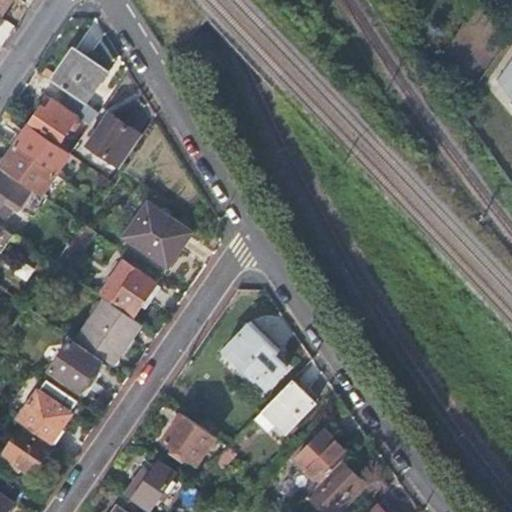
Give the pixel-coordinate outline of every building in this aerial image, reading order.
[(0,0),(0,13),(9,0),(0,0)] [(74,46),(51,78),(71,92),(79,98),(83,100),(106,67),(74,46)] [(88,125),(97,111),(83,100),(79,98),(71,92),(61,106),(52,100),(45,110),(40,106),(29,121),(57,140),(74,115),(88,125)] [(120,166),(141,135),(109,113),(87,144),(120,166)] [(27,124),(14,144),(55,172),(69,152),(27,124)] [(14,144),(0,163),(0,164),(40,193),(55,172),(14,144)] [(40,193),(0,164),(0,213),(4,217),(16,200),(24,197),(28,193),(36,197),(40,193)] [(148,201),(125,234),(167,264),(190,231),(148,201)] [(68,241),(54,262),(66,270),(94,229),(82,221),(68,241)] [(124,259),(102,291),(134,313),(138,307),(143,311),(160,285),(124,259)] [(71,336),(112,364),(142,322),(101,294),(71,336)] [(239,369),(263,338),(247,322),(220,350),(239,369)] [(276,350),(264,338),(263,338),(239,369),(233,376),(246,388),(253,379),(264,390),(286,366),(273,354),(276,350)] [(100,360),(69,339),(49,367),(80,389),(100,360)] [(67,407),(75,399),(45,378),(37,387),(67,407)] [(314,401),(291,379),(263,408),(278,423),(285,431),(314,401)] [(25,380),(3,410),(14,417),(37,387),(25,380)] [(14,417),(50,442),(71,410),(67,407),(37,387),(14,417)] [(278,423),(263,408),(256,415),(271,430),(278,423)] [(197,463),(215,435),(181,412),(164,440),(181,452),(197,463)] [(29,471),(48,444),(21,425),(2,452),(29,471)] [(340,460),(347,452),(323,428),(294,458),(318,481),(340,460)] [(213,460),(221,467),(236,452),(228,444),(213,460)] [(336,511),(365,484),(340,460),(318,481),(307,493),(325,511),(336,511)] [(150,508),(175,473),(159,462),(146,480),(138,475),(126,492),(150,508)] [(0,491),(0,511),(5,511),(13,501),(0,491)] [(224,511),(226,511),(231,507),(218,498),(214,504),(224,511)]
